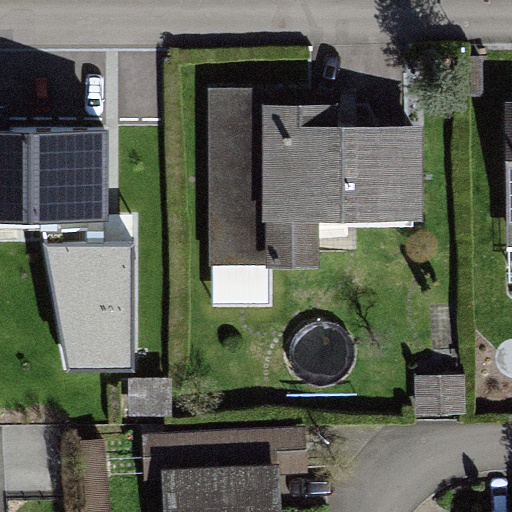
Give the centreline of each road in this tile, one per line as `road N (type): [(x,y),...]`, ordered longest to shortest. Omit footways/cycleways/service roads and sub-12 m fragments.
road 1 (residential): [(511,22),(0,17)]
road 2 (residential): [(511,443),(392,471),(375,511)]
